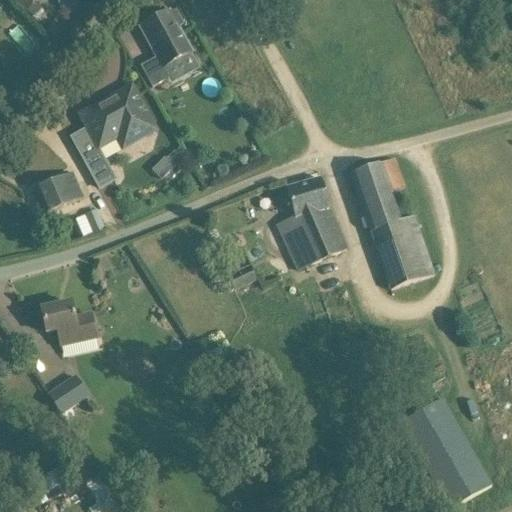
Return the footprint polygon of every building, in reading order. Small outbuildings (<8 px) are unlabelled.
[(35,3),(37,0),(15,0),(33,17),(41,9),(35,3)] [(342,24),(328,0),(321,0),(288,19),(288,18),(287,19),(289,24),(287,25),(293,36),(296,35),(303,49),(304,48),(328,34),(336,48),(359,35),(351,20),(342,24)] [(140,68),(152,89),(168,80),(163,70),(191,54),(177,28),(182,26),(175,13),(170,15),(169,12),(139,28),(156,59),(140,68)] [(44,30),(54,40),(63,31),(54,21),(44,30)] [(496,76),(486,51),(497,46),(488,24),(476,29),(480,38),(458,47),(474,86),(496,76)] [(474,86),(458,47),(436,56),(432,47),(420,52),(429,74),(441,69),(451,95),(457,92),(459,95),(470,90),(469,88),(474,86)] [(404,107),(393,82),(405,77),(396,55),(384,60),(387,69),(366,77),(365,77),(381,116),(382,116),(404,107)] [(381,116),(365,77),(366,77),(366,76),(343,86),(340,78),(328,82),(337,105),(349,100),(359,126),(365,124),(367,127),(378,122),(377,119),(383,117),(382,116),(381,116)] [(139,144),(156,135),(131,89),(81,117),(99,149),(114,140),(122,154),(139,144)] [(175,152),(167,160),(175,168),(183,160),(176,152),(175,152)] [(84,164),(99,190),(114,181),(100,155),(84,164)] [(35,190),(39,200),(46,216),(83,200),(72,175),(35,190)] [(431,183),(409,198),(437,238),(459,223),(431,183)] [(409,198),(388,213),(416,253),(437,238),(409,198)] [(104,231),(96,211),(84,216),(92,236),(104,231)] [(416,253),(388,213),(366,228),(368,232),(369,231),(395,268),(396,267),(416,253)] [(398,270),(396,267),(395,268),(369,231),(368,232),(348,246),(376,285),(398,270)] [(176,246),(203,285),(236,262),(222,243),(212,250),(204,239),(204,238),(202,236),(176,246)] [(376,285),(348,246),(326,261),(354,301),(376,285)] [(504,273),(494,254),(482,260),(477,248),(455,259),(470,289),(504,273)] [(236,262),(203,285),(229,322),(252,306),(250,304),(239,289),(249,282),(236,262)] [(470,289),(479,308),(511,291),(511,290),(504,273),(470,289)] [(511,291),(479,308),(487,326),(511,314),(511,291)] [(391,319),(399,314),(391,303),(389,305),(383,309),(372,317),(379,327),(360,341),(372,358),(403,337),(391,319)] [(96,339),(95,335),(91,316),(74,320),(71,304),(41,311),(46,334),(59,331),(63,346),(96,339)] [(231,326),(257,363),(290,340),(276,320),(266,327),(256,313),(256,312),(254,310),(231,326)] [(511,314),(487,326),(496,344),(511,336),(511,314)] [(511,336),(496,344),(505,363),(511,359),(511,336)] [(403,337),(372,358),(384,375),(415,353),(403,337)] [(290,340),(257,363),(283,400),(306,384),(304,381),(304,382),(294,367),(304,360),(290,340)] [(415,353),(384,375),(396,392),(426,370),(415,353)] [(426,370),(396,392),(407,408),(438,387),(426,370)] [(61,416),(87,398),(74,378),(47,396),(61,416)] [(438,387),(407,408),(419,425),(450,404),(438,387)] [(286,404),(312,441),(344,418),(331,398),(321,405),(310,390),(309,388),(286,404)] [(431,443),(462,421),(450,404),(419,425),(431,443)] [(344,418),(312,441),(338,478),(360,462),(359,459),(348,444),(358,437),(344,418)] [(230,448),(230,462),(250,462),(250,448),(230,448)] [(0,511),(16,511),(8,497),(0,501),(0,511)]
